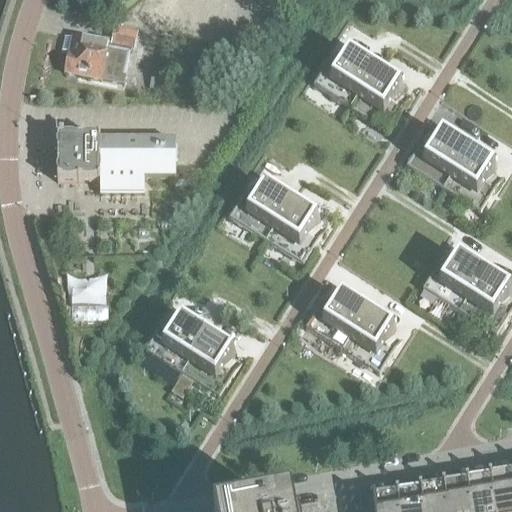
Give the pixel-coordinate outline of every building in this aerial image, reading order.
[(130,50),(133,37),(115,32),(112,46),(109,45),(109,43),(98,40),(97,46),(65,39),(62,53),(69,55),(65,76),(123,89),(125,80),(124,79),(129,56),(131,56),(132,51),(130,50)] [(337,54),(314,90),(351,114),(379,69),(354,53),(349,60),(348,62),(337,54)] [(379,69),(351,114),(388,137),(410,101),(399,94),(400,92),(404,85),(379,69)] [(149,94),(167,98),(171,78),(153,74),(149,94)] [(430,135),(407,171),(444,194),(468,156),(472,149),(447,133),(442,140),(441,142),(430,135)] [(100,185),(100,197),(112,197),(112,144),(58,144),(57,185),(100,185)] [(176,144),(112,144),(112,197),(144,197),(144,183),(176,183),(176,144)] [(468,156),(444,194),(480,217),(502,181),(492,174),(493,172),(497,165),(472,149),(468,156)] [(253,187),(230,223),(267,246),(291,209),(295,202),(270,186),(265,193),(264,195),(253,187)] [(291,209),(267,246),(303,270),(326,234),(315,227),(316,225),(320,217),(295,202),(291,209)] [(133,226),(106,226),(106,262),(133,262),(133,226)] [(446,258),(423,293),(460,317),(489,272),(463,256),(459,263),(457,265),(446,258)] [(511,287),(489,272),(460,317),(497,340),(511,314),(511,299),(508,297),(509,295),(511,291),(511,287)] [(329,297),(306,332),(343,356),(371,311),(346,295),(341,302),(340,304),(329,297)] [(72,301),(72,325),(108,325),(108,301),(72,301)] [(371,311),(343,356),(380,379),(402,344),(391,336),(392,334),(397,327),(371,311)] [(169,320),(146,356),(183,379),(211,334),(186,318),(182,325),(180,327),(169,320)] [(211,334),(183,379),(219,402),(242,367),(231,359),(232,357),(236,350),(211,334)] [(511,511),(511,478),(489,483),(494,511),(511,511)] [(466,487),(466,488),(470,511),(494,511),(489,483),(466,487)] [(442,491),(442,492),(446,511),(470,511),(466,488),(442,491)] [(419,496),(421,511),(446,511),(442,492),(419,496)] [(396,500),(396,501),(397,511),(421,511),(419,496),(396,500)] [(397,511),(396,501),(372,504),(373,511),(397,511)]
